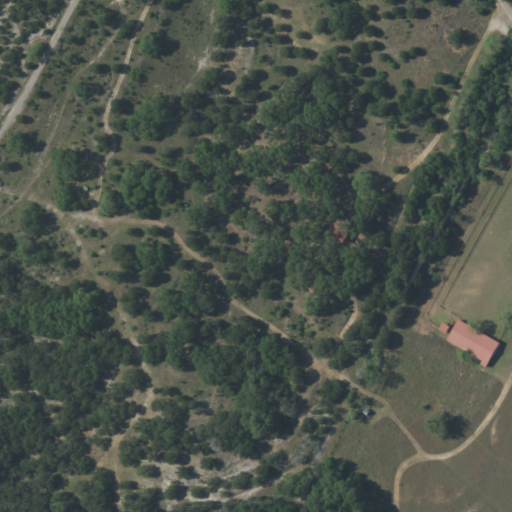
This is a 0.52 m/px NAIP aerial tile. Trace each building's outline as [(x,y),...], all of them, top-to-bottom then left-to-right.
[(341,218),(353,223),(344,241),(329,234),(337,216),(341,218)] [(313,249),(317,252),(305,266),(301,263),(313,249)] [(332,273),(334,275),(312,292),(301,277),(322,261),(332,273)] [(459,319),(501,343),(487,367),(481,364),(483,361),(447,340),(459,319)] [(443,322),(451,327),(446,334),(439,329),(443,322)]
